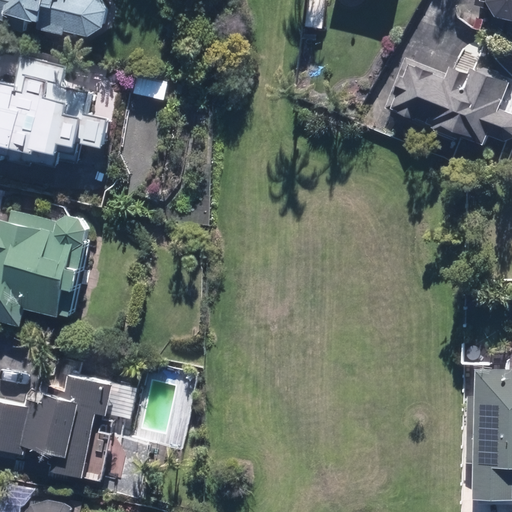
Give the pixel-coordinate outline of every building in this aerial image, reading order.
[(0,0),(0,20),(81,37),(83,37),(85,38),(87,38),(89,38),(91,37),(93,37),(94,36),(96,35),(98,34),(100,33),(101,32),(102,30),(104,29),(105,27),(106,25),(106,23),(107,21),(107,19),(108,17),(108,15),(108,13),(107,12),(107,10),(106,8),(105,6),(104,4),(103,2),(102,1),(100,0),(0,0)] [(511,0),(482,0),(480,12),(511,19),(511,0)] [(99,149),(107,116),(85,111),(89,92),(63,86),(68,67),(21,55),(13,88),(0,85),(0,146),(53,159),(54,152),(73,157),(77,143),(99,149)] [(511,145),(511,99),(502,96),(506,84),(460,68),(456,80),(405,62),(390,106),(442,124),(439,133),(482,148),(486,137),(511,145)] [(81,223),(0,208),(0,322),(23,327),(26,310),(64,317),(81,223)] [(511,369),(476,368),(471,503),(511,505),(511,503),(511,369)] [(22,449),(59,457),(55,473),(82,479),(103,387),(75,381),(69,407),(42,400),(40,410),(25,406),(0,400),(0,450),(20,455),(22,449)] [(69,511),(72,507),(71,506),(69,505),(68,504),(66,503),(65,502),(63,502),(61,501),(59,501),(58,500),(56,500),(54,500),(52,500),(51,499),(49,500),(47,500),(45,500),(43,500),(42,501),(40,501),(38,502),(36,503),(35,503),(33,504),(32,505),(30,506),(29,507),(27,508),(26,510),(25,511),(23,511),(69,511)]
